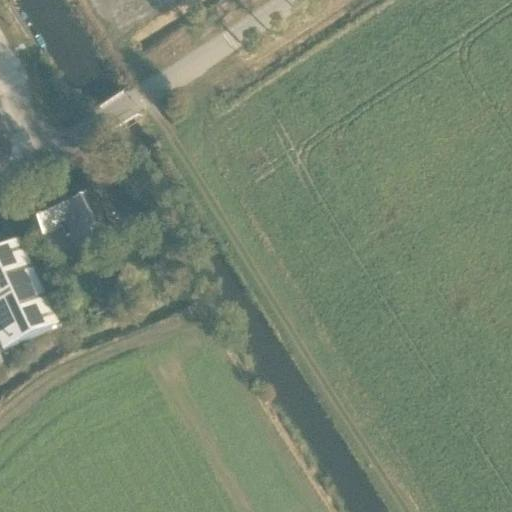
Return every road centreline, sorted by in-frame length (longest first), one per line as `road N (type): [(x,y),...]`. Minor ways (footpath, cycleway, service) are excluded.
road 1 (track): [(146,96),(406,511)]
road 2 (tertiary): [(0,180),(292,0)]
